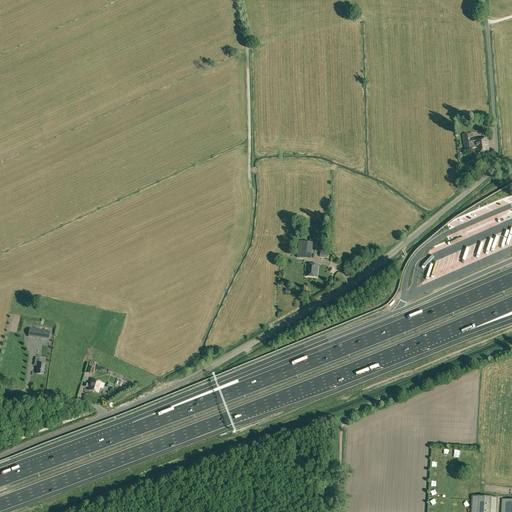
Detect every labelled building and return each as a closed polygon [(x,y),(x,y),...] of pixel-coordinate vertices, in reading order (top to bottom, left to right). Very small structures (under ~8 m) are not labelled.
[(468,142),(469,148),(469,149),(476,148),(477,154),(489,152),(487,138),(475,140),(475,141),(469,142),(468,142)] [(465,226),(458,229),(460,233),(459,234),(460,237),(468,234),(465,226)] [(313,243),(298,241),(297,258),(312,259),(313,243)] [(422,262),(431,252),(429,250),(420,261),(422,262)] [(317,277),(318,265),(307,264),(306,276),(317,277)] [(45,312),(37,310),(36,316),(43,317),(44,312),(50,312),(51,306),(46,306),(45,312)] [(59,319),(50,315),(46,327),(55,330),(59,319)] [(30,329),(28,337),(48,339),(49,332),(30,329)] [(45,364),(39,363),(40,359),(35,358),(34,365),(37,366),(36,374),(43,375),(45,364)] [(95,368),(94,368),(89,366),(88,366),(87,373),(93,375),(95,368)] [(92,379),(90,385),(85,383),(85,386),(89,388),(88,390),(98,393),(101,382),(92,379)] [(197,432),(199,436),(212,431),(210,427),(197,432)] [(472,495),(470,511),(496,511),(497,497),(472,495)] [(511,511),(511,500),(502,500),(500,511),(511,511)]
